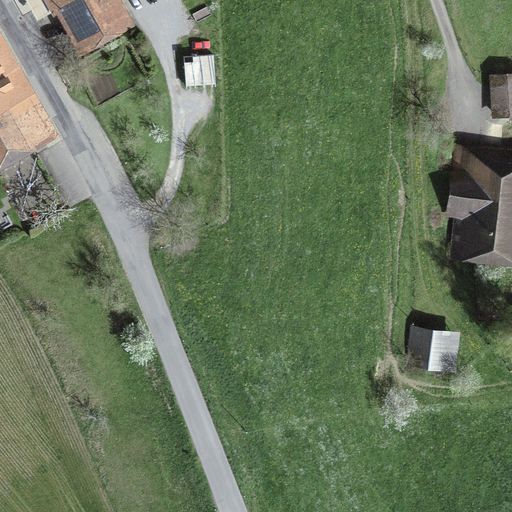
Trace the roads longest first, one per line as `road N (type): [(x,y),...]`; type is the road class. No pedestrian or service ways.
road 1 (tertiary): [(0,5),(128,240),(232,511)]
road 2 (track): [(429,0),(472,116)]
